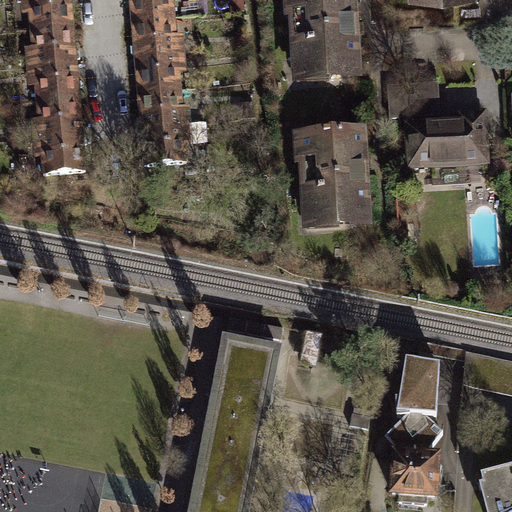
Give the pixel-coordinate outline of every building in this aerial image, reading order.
[(29,0),(31,34),(78,32),(76,0),(29,0)] [(174,0),(129,0),(132,24),(176,21),(174,0)] [(245,0),(240,0),(232,1),(233,11),(246,10),(245,0)] [(286,0),(292,91),(363,87),(358,0),(286,0)] [(176,21),(132,24),(135,61),(180,58),(176,21)] [(33,71),(81,68),(78,32),(31,34),(33,71)] [(180,58),(135,61),(138,98),(183,94),(180,58)] [(36,107),(83,105),(81,68),(33,71),(36,107)] [(183,94),(138,98),(141,135),(186,131),(183,94)] [(256,100),(239,101),(241,118),(257,117),(256,100)] [(38,144),(85,141),(83,105),(36,107),(38,144)] [(405,128),(407,173),(492,169),(490,112),(456,113),(456,126),(405,128)] [(186,131),(141,135),(144,172),(189,168),(186,131)] [(296,137),(301,239),(373,235),(367,133),(296,137)] [(40,180),(87,178),(85,141),(38,144),(40,180)] [(226,342),(192,511),(247,511),(279,353),(226,342)] [(511,363),(468,354),(465,383),(511,392),(511,363)] [(405,458),(394,457),(391,495),(399,495),(399,506),(427,508),(427,497),(436,497),(438,459),(425,458),(444,436),(425,421),(437,422),(440,372),(406,365),(397,419),(407,420),(389,438),(405,458)] [(488,511),(511,511),(511,476),(481,485),(488,511)]
